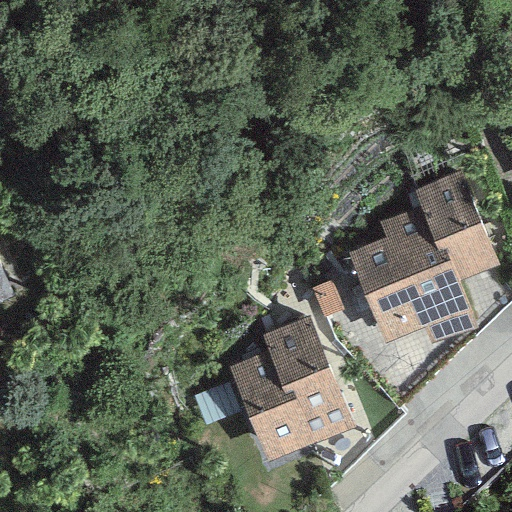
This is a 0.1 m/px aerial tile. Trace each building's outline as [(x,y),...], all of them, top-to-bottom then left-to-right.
[(460,172),(412,191),(418,207),(437,254),(446,250),(459,281),(498,265),(460,172)] [(437,254),(418,207),(379,222),(385,238),(346,254),(382,343),(423,326),(430,344),(477,325),(459,281),(446,250),(437,254)] [(0,265),(0,301),(14,295),(0,265)] [(310,317),(262,336),(268,352),(284,394),(293,390),(314,445),(354,429),(310,317)] [(284,394),(268,352),(228,367),(266,463),(314,445),(293,390),(284,394)]
